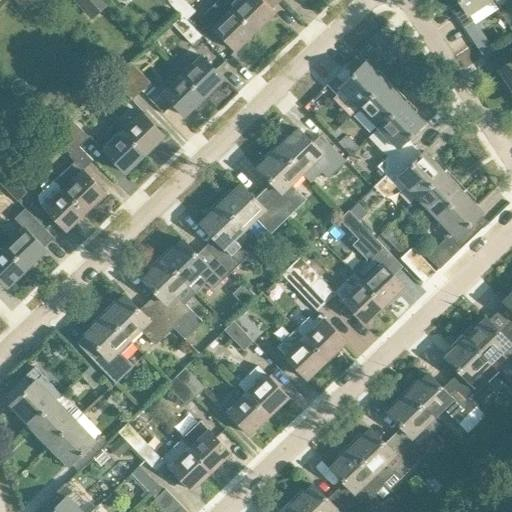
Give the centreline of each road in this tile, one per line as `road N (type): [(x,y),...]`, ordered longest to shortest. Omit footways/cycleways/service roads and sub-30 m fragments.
road 1 (residential): [(224,511),(511,238),(511,164),(406,0)]
road 2 (residential): [(0,356),(365,0)]
